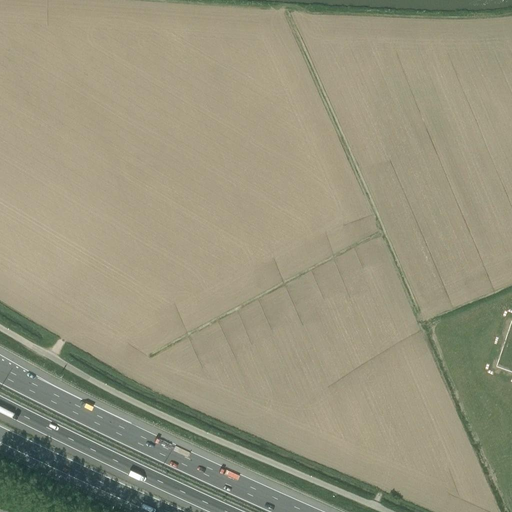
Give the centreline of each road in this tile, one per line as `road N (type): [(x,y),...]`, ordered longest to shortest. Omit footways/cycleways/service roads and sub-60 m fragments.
road 1 (unclassified): [(387,511),(180,424),(0,327)]
road 2 (motorway): [(298,511),(0,370)]
road 3 (motorway): [(0,404),(226,511)]
road 4 (motorway): [(0,434),(169,511)]
